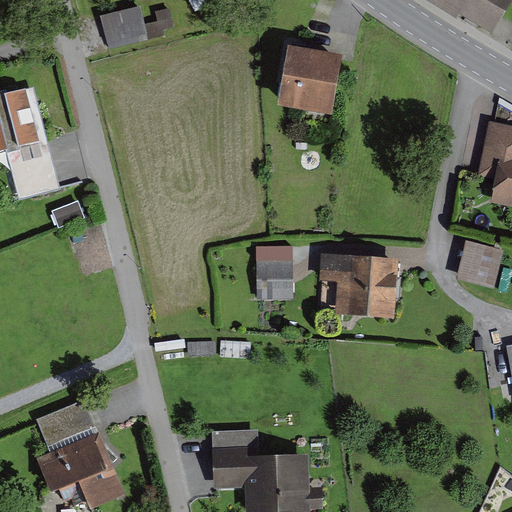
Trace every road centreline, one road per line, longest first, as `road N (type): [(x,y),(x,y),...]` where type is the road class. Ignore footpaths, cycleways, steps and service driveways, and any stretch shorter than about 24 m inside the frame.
road 1 (residential): [(75,35),(186,511)]
road 2 (secondary): [(389,0),(511,77)]
